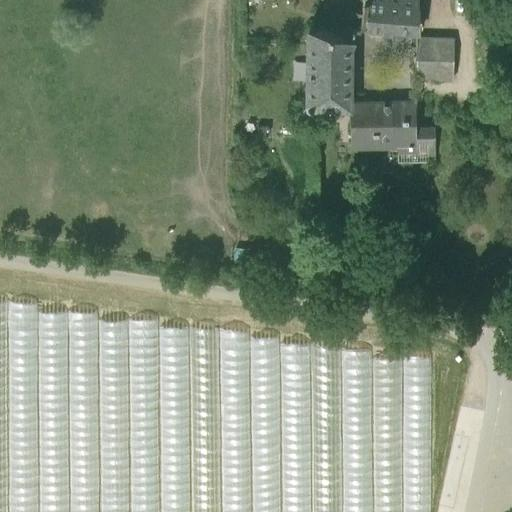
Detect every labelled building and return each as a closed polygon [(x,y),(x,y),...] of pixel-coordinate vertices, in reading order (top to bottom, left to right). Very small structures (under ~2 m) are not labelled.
[(346,8),(338,34),(355,28),(360,30),(361,26),(419,31),(418,0),(363,0),(361,13),(346,8)] [(308,106),(350,105),(350,102),(350,44),(355,28),(338,34),(309,28),(307,57),(306,81),(308,106)] [(416,37),(416,56),(453,58),(453,38),(416,37)] [(417,76),(453,78),(453,58),(416,56),(417,76)] [(351,145),(397,144),(415,144),(415,126),(413,101),(350,102),(350,105),(351,145)] [(431,125),(415,126),(415,144),(397,144),(398,164),(431,164),(431,150),(432,149),(431,125)]
